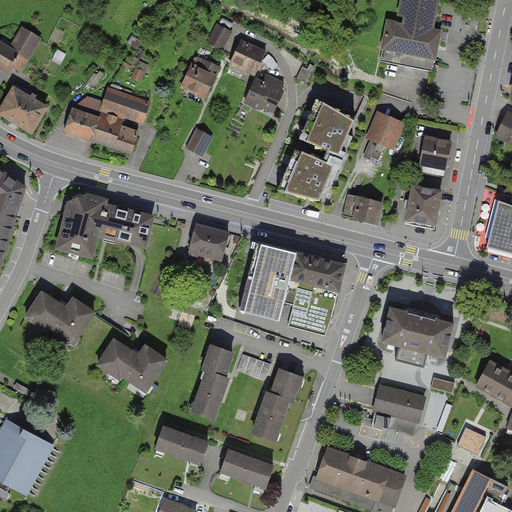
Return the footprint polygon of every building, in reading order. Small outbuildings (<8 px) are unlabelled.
[(403,15),(402,20),(386,17),(381,46),(383,46),(380,62),(432,72),(435,56),(437,57),(439,46),(442,28),(434,26),(439,0),(399,0),(397,14),(403,15)] [(224,51),(233,31),(216,23),(207,43),(224,51)] [(0,33),(0,67),(12,74),(27,48),(0,33)] [(268,50),(241,37),(230,62),(257,74),(268,50)] [(208,98),(219,75),(192,62),(181,85),(208,98)] [(313,70),(303,66),(298,78),(308,83),(313,70)] [(284,88),(257,76),(245,103),(272,115),(284,88)] [(10,83),(0,102),(0,115),(35,133),(50,104),(10,83)] [(315,94),(298,136),(342,153),(350,132),(348,131),(354,116),(315,94)] [(66,134),(100,146),(113,108),(79,96),(66,134)] [(100,146),(134,157),(147,119),(113,108),(100,146)] [(394,150),(405,122),(380,112),(369,141),(394,150)] [(511,117),(505,114),(494,137),(511,145),(511,117)] [(187,147),(205,155),(215,135),(203,130),(197,127),(187,147)] [(421,166),(448,172),(454,144),(427,138),(421,166)] [(293,145),(275,189),(319,201),(322,193),(327,195),(339,163),(293,145)] [(0,194),(31,183),(0,161),(0,194)] [(0,283),(5,276),(31,183),(0,194),(0,283)] [(405,221),(437,228),(445,193),(412,186),(405,221)] [(105,237),(112,201),(108,200),(109,196),(86,190),(66,198),(55,247),(93,256),(99,235),(105,237)] [(350,193),(344,216),(378,224),(384,201),(350,193)] [(156,212),(112,201),(106,236),(147,247),(156,212)] [(511,206),(500,202),(492,233),(488,250),(511,255),(511,206)] [(232,231),(193,222),(186,250),(225,260),(232,231)] [(290,278),(297,250),(258,240),(240,310),(279,320),(290,278)] [(346,262),(297,250),(290,278),(300,280),(288,325),(328,335),(346,262)] [(93,315),(46,288),(27,321),(74,348),(93,315)] [(455,320),(390,304),(381,341),(400,345),(428,352),(446,357),(455,320)] [(169,370),(113,339),(95,370),(151,401),(169,370)] [(198,371),(225,379),(233,353),(207,345),(198,371)] [(425,367),(428,352),(400,345),(396,360),(425,367)] [(243,354),(238,370),(266,380),(272,364),(243,354)] [(511,406),(511,370),(491,358),(475,387),(511,406)] [(281,367),(272,395),(299,404),(309,376),(281,367)] [(231,382),(204,373),(190,415),(217,423),(231,382)] [(456,383),(434,377),(432,387),(453,393),(456,383)] [(427,396),(379,384),(372,411),(374,412),(371,426),(389,430),(389,428),(392,416),(417,423),(420,423),(427,396)] [(279,443),(292,402),(263,392),(250,434),(279,443)] [(448,404),(439,429),(444,431),(453,406),(448,404)] [(392,416),(389,428),(415,435),(417,423),(392,416)] [(55,448),(7,422),(0,435),(0,483),(27,498),(55,448)] [(487,435),(467,425),(458,444),(478,453),(487,435)] [(211,441),(167,427),(156,458),(200,472),(211,441)] [(392,511),(406,474),(326,446),(311,490),(376,511),(392,511)] [(262,497),(274,467),(229,450),(218,479),(262,497)] [(492,478),(473,469),(451,511),(511,511),(499,505),(509,486),(492,478)] [(0,497),(9,501),(12,493),(0,488),(0,497)] [(426,497),(420,511),(429,511),(434,500),(426,497)] [(196,511),(162,501),(158,511),(196,511)]
